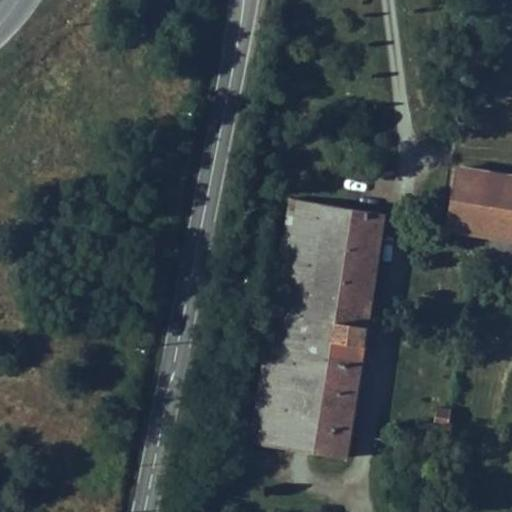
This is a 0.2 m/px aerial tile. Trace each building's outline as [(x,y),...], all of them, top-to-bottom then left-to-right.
[(455,168),(446,229),(474,233),(483,173),(455,168)] [(495,237),(511,239),(511,177),(483,173),(474,233),(495,237)] [(252,442),(346,457),(384,214),(292,198),(271,316),(264,315),(262,322),(271,324),(252,442)] [(495,237),(474,233),(446,229),(445,240),(487,247),(494,248),(495,237)] [(511,257),(511,239),(495,237),(494,248),(487,247),(486,255),(492,256),(493,254),(511,257)] [(450,425),(452,410),(438,408),(436,423),(450,425)]
